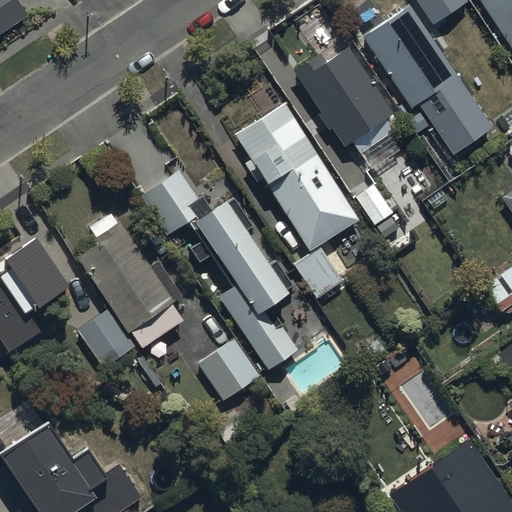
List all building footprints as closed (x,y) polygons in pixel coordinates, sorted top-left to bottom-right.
[(0,0),(0,44),(31,24),(14,0),(0,0)] [(416,0),(432,23),(467,0),(416,0)] [(511,0),(480,0),(511,47),(511,0)] [(409,4),(362,35),(410,107),(416,103),(450,154),(491,127),(457,76),(409,4)] [(392,115),(347,47),(326,61),(319,50),(292,67),(300,78),(345,146),(392,115)] [(320,247),(358,223),(277,102),(232,131),(312,253),(320,247)] [(298,349),(269,305),(288,292),(226,197),(207,209),(180,168),(137,196),(165,237),(190,221),(232,284),(218,294),(268,369),(298,349)] [(351,196),(374,229),(395,215),(373,181),(351,196)] [(511,190),(502,197),(511,213),(511,190)] [(78,249),(142,346),(185,318),(120,220),(78,249)] [(31,309),(67,286),(38,242),(2,266),(0,262),(0,339),(3,344),(38,321),(31,309)] [(292,266),(315,300),(343,282),(320,247),(312,253),(292,266)] [(511,264),(483,283),(501,311),(511,304),(511,264)] [(103,368),(135,347),(109,307),(76,328),(103,368)] [(222,400),(258,376),(234,339),(197,363),(222,400)] [(511,344),(497,354),(511,376),(511,344)] [(245,416),(219,433),(233,452),(258,435),(245,416)] [(74,457),(48,420),(0,452),(0,455),(38,511),(120,511),(143,497),(119,463),(105,473),(88,448),(74,457)] [(511,511),(511,500),(470,438),(388,493),(400,511),(511,511)]
